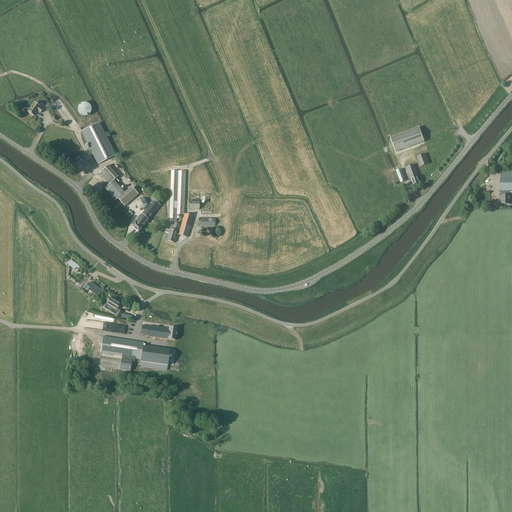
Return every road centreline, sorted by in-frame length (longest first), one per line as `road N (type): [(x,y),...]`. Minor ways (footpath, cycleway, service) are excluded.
road 1 (unclassified): [(0,160),(56,203),(76,241),(122,276),(300,325),(399,276),(511,128)]
road 2 (unclassified): [(0,134),(75,186),(106,236),(146,263),(275,291),(358,253),(409,214),(511,94)]
road 3 (track): [(144,0),(212,157),(146,172),(64,18),(63,0)]
road 4 (track): [(409,214),(376,179),(328,100)]
